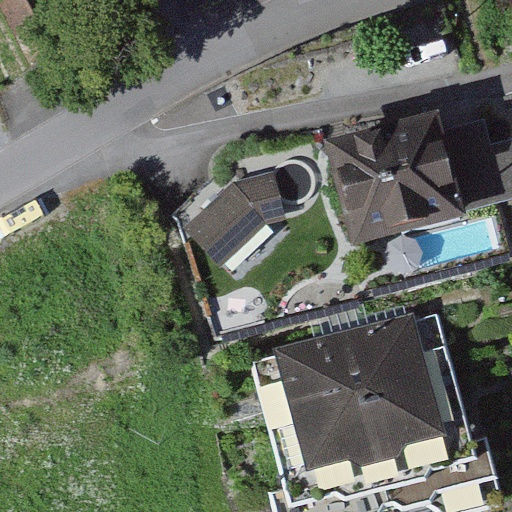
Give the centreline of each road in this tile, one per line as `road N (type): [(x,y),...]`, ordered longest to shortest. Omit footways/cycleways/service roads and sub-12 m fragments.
road 1 (residential): [(39,182),(511,97)]
road 2 (residential): [(171,97),(295,26),(381,0)]
road 3 (residential): [(39,182),(171,97)]
